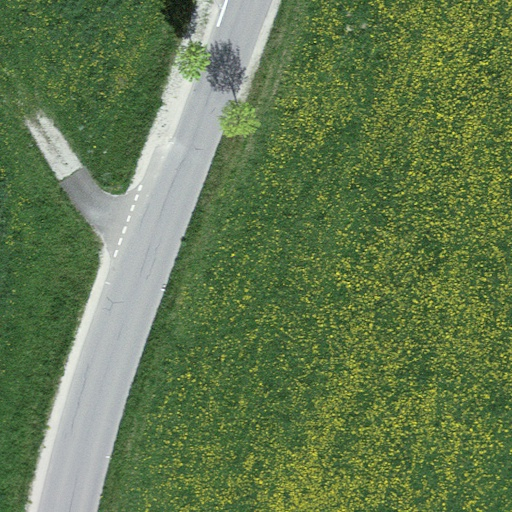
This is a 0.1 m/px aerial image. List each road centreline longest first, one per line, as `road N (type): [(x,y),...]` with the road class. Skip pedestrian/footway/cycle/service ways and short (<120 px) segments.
road 1 (secondary): [(66,511),(101,386),(245,0)]
road 2 (track): [(17,97),(87,194),(154,235)]
